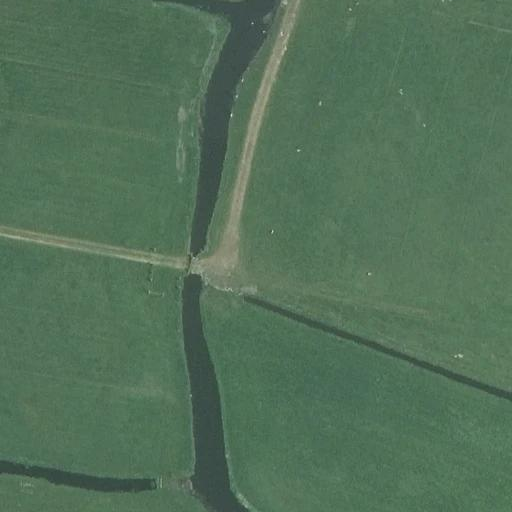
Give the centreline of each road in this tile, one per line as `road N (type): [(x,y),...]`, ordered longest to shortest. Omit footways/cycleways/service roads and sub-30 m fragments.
road 1 (track): [(221,274),(220,311),(511,417)]
road 2 (track): [(288,0),(221,274)]
road 3 (track): [(173,262),(0,235)]
